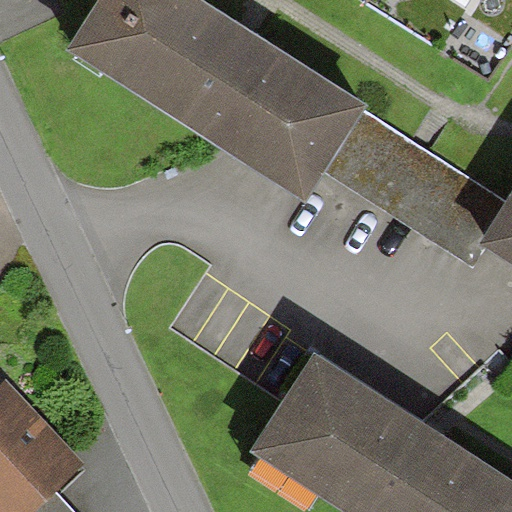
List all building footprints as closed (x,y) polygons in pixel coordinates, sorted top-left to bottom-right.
[(361,106),(189,0),(103,0),(69,56),(303,200),(319,174),(354,118),(361,106)] [(505,211),(354,118),(319,174),(470,267),(482,249),(505,211)] [(511,199),(505,211),(482,249),(511,267),(511,199)] [(511,511),(511,491),(315,367),(256,460),(337,511),(511,511)] [(77,461),(0,379),(0,511),(22,511),(48,489),(77,461)] [(69,511),(48,489),(22,511),(69,511)]
